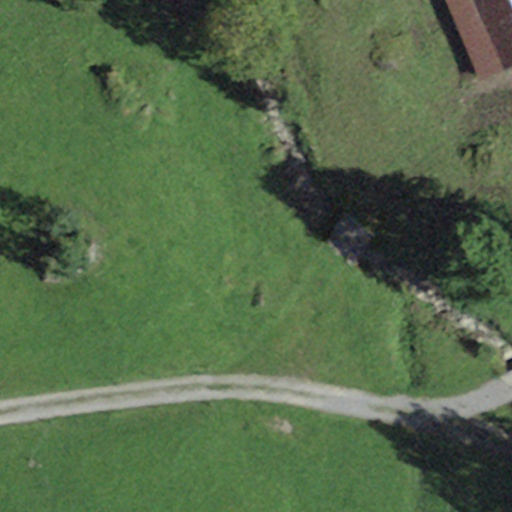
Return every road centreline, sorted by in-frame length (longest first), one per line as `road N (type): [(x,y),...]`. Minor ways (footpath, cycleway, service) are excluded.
road 1 (track): [(0,419),(201,393),(393,419)]
road 2 (track): [(393,419),(467,436),(511,480)]
road 3 (track): [(393,419),(460,380),(511,365)]
